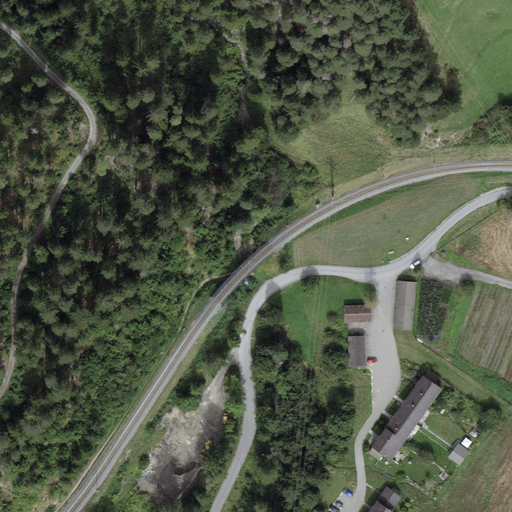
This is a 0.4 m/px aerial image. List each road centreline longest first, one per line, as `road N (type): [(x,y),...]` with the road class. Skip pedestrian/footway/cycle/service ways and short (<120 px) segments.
road 1 (unclassified): [(214,511),(248,428),(246,333),(262,292),(307,270),(393,270),(457,215),(511,194)]
road 2 (track): [(0,396),(14,346),(14,283),(40,215),(95,128),(0,19)]
road 3 (track): [(245,348),(225,365),(187,443),(121,511)]
